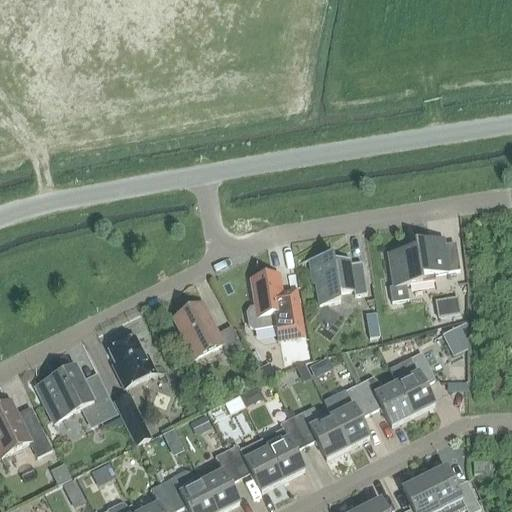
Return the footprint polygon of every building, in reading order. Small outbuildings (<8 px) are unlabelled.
[(388,290),(391,306),(408,303),(406,288),(435,283),(434,277),(447,275),(442,241),(414,245),(415,251),(388,256),(393,289),(388,290)] [(350,267),(350,262),(333,264),(332,258),(308,262),(312,285),(314,285),(318,308),(339,305),(338,296),(353,293),(354,299),(366,297),(361,265),(350,267)] [(248,329),(253,332),(276,328),(278,342),(305,337),(297,291),(280,294),(277,278),(251,282),(255,310),(250,310),(246,315),(248,329)] [(462,316),(460,299),(440,302),(442,318),(462,316)] [(228,360),(243,352),(231,329),(217,336),(202,307),(173,321),(194,362),(221,348),(228,360)] [(466,324),(449,333),(460,354),(466,351),(466,324)] [(378,329),(368,331),(369,339),(379,337),(378,329)] [(305,337),(278,342),(282,368),(293,366),(308,364),(310,363),(306,337),(305,337)] [(123,392),(156,376),(147,358),(144,360),(134,340),(108,354),(119,377),(116,378),(123,392)] [(412,420),(434,409),(424,389),(435,384),(421,356),(388,372),(395,387),(396,387),(412,420)] [(275,379),(269,367),(258,373),(263,385),(275,379)] [(75,370),(35,390),(53,426),(82,412),(91,429),(114,417),(95,380),(83,386),(75,370)] [(372,380),(367,383),(356,389),(370,416),(381,411),(390,431),(412,420),(396,387),(395,387),(385,392),(372,380)] [(466,394),(466,385),(447,385),(447,394),(466,394)] [(347,452),(369,442),(359,422),(370,416),(356,389),(344,394),(352,409),(331,420),(347,452)] [(135,449),(150,441),(129,398),(114,406),(135,449)] [(9,404),(0,408),(0,460),(28,446),(36,461),(51,454),(30,411),(16,418),(9,404)] [(313,410),(302,416),(290,421),(305,449),(315,444),(325,463),(347,452),(331,420),(320,425),(313,410)] [(211,432),(205,419),(189,427),(196,440),(211,432)] [(282,485),(304,474),(294,455),(305,449),(290,421),(279,427),(282,433),(263,443),(267,452),(266,452),(266,453),(282,485)] [(162,438),(165,445),(176,439),(172,433),(162,438)] [(240,455),(237,449),(225,454),(240,482),(250,477),(260,496),(282,485),(266,453),(266,452),(262,444),(240,455)] [(201,485),(213,511),(228,511),(239,507),(229,488),(240,482),(225,454),(214,460),(222,475),(201,485)] [(489,477),(488,465),(472,465),(473,477),(489,477)] [(71,482),(63,467),(49,474),(57,489),(71,482)] [(445,470),(423,481),(438,511),(479,511),(466,484),(455,490),(445,470)] [(160,487),(173,511),(180,511),(185,509),(186,511),(213,511),(201,485),(179,496),(172,481),(160,487)] [(438,511),(423,481),(402,492),(411,511),(410,511),(438,511)] [(147,511),(173,511),(160,487),(149,493),(157,508),(147,511)] [(384,511),(380,503),(362,511),(384,511)]
